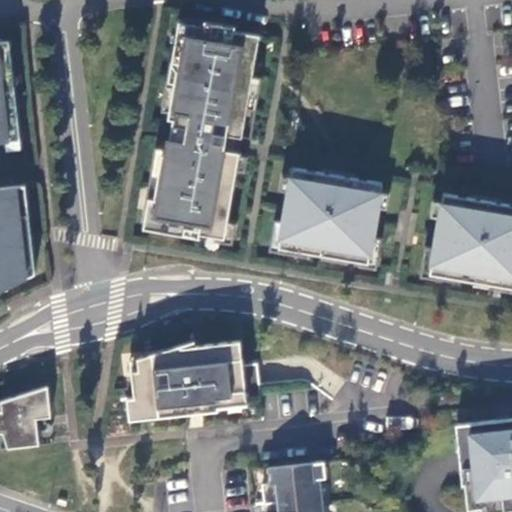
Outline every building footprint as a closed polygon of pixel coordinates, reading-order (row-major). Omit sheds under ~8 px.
[(247,109),(260,36),(235,31),(235,26),(204,21),(204,26),(179,22),(171,65),(176,72),(169,112),(168,120),(173,121),(170,134),(185,137),(184,144),(168,141),(167,151),(166,156),(162,156),(154,200),(148,199),(143,229),(184,237),(185,229),(199,232),(198,235),(224,239),(239,153),(232,152),(235,137),(238,138),(243,109),(247,109)] [(0,143),(20,141),(15,98),(8,98),(7,92),(14,83),(9,42),(0,42),(0,143)] [(176,72),(171,65),(163,111),(169,112),(176,72)] [(15,98),(14,83),(7,92),(8,98),(15,98)] [(148,199),(154,200),(162,156),(166,156),(167,151),(157,149),(148,199)] [(373,238),(382,183),(293,168),(283,222),(275,221),(270,251),(309,258),(309,254),(324,256),(338,259),(337,263),(376,270),(381,239),(373,238)] [(25,186),(0,188),(0,290),(0,291),(0,288),(0,280),(10,279),(13,285),(36,274),(31,234),(24,235),(23,227),(29,218),(25,186)] [(511,205),(444,194),(434,248),(426,247),(421,277),(460,284),(460,280),(474,282),(489,285),(488,289),(511,292),(511,205)] [(24,235),(31,234),(29,218),(23,227),(24,235)] [(0,280),(0,288),(0,291),(13,285),(10,279),(0,280)] [(139,371),(132,372),(135,398),(127,399),(130,421),(172,416),(171,407),(189,405),(188,397),(201,395),(202,403),(218,401),(247,398),(241,341),(196,346),(182,348),(182,345),(138,359),(139,371)] [(131,360),(132,372),(139,371),(138,359),(131,360)] [(37,419),(52,417),(49,387),(1,402),(2,411),(0,411),(0,434),(4,434),(8,449),(40,445),(37,419)] [(247,398),(218,401),(219,410),(248,406),(247,398)] [(511,417),(459,424),(464,467),(469,509),(483,507),(497,506),(497,511),(511,509),(511,417)] [(4,434),(0,434),(0,441),(2,450),(8,449),(4,434)] [(324,511),(320,478),(327,477),(325,462),(269,468),(271,484),(263,485),(265,505),(292,502),(292,511),(324,511)]
